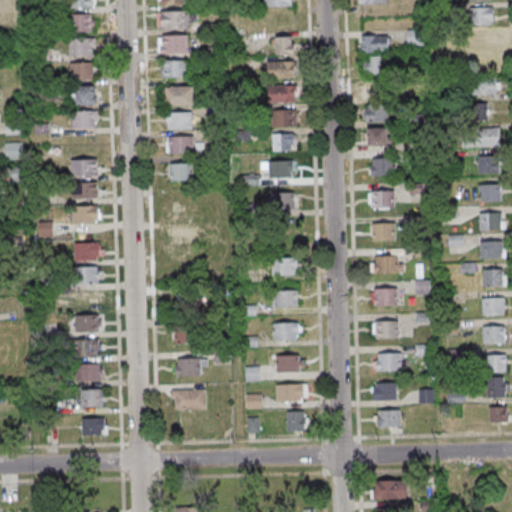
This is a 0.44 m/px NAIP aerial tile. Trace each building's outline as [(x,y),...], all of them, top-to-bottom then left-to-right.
[(66,0),(67,8),(95,8),(94,0),(66,0)] [(471,25),(493,25),(493,8),(471,8),(471,25)] [(196,29),(196,10),(156,10),(156,29),(196,29)] [(93,15),(68,15),(68,33),(93,33),(93,15)] [(407,45),(423,45),(423,30),(407,30),(407,45)] [(470,32),(470,52),(498,52),(498,32),(470,32)] [(188,35),(158,35),(158,53),(188,53),(188,35)] [(389,35),(361,35),(361,51),(389,51),(389,35)] [(276,54),(294,54),(294,36),(276,36),(276,54)] [(68,39),(68,57),(95,57),(95,39),(68,39)] [(387,73),(387,56),(362,56),(362,73),(387,73)] [(187,76),(187,60),(161,60),(161,76),(187,76)] [(266,61),(266,78),(296,78),(296,61),(266,61)] [(70,63),(70,81),(93,81),(93,63),(70,63)] [(472,79),(494,78),(495,95),(473,95),(472,79)] [(363,80),(363,97),(384,97),(384,80),(363,80)] [(273,102),(298,102),(298,85),(273,85),(273,102)] [(95,86),(74,86),(74,105),(95,105),(95,86)] [(194,105),(194,86),(166,86),(166,105),(194,105)] [(488,120),(488,104),(471,104),(471,120),(488,120)] [(389,105),(365,105),(365,121),(389,121),(389,105)] [(98,110),(81,110),(81,127),(98,127),(98,110)] [(297,110),(274,110),(274,127),(297,127),(297,110)] [(191,112),(166,112),(166,129),(191,129),(191,112)] [(367,145),(387,145),(387,127),(367,127),(367,145)] [(464,146),(499,146),(499,129),(464,129),(464,146)] [(295,133),(271,133),(271,150),(295,150),(295,133)] [(194,136),(167,136),(166,154),(193,154),(194,136)] [(5,142),(5,159),(22,159),(22,142),(5,142)] [(481,157),(503,156),(503,173),(481,174),(481,157)] [(396,158),(371,158),(371,174),(396,174),(396,158)] [(97,159),(71,159),(71,175),(97,175),(97,159)] [(296,178),(296,160),(268,160),(268,178),(296,178)] [(194,181),(194,164),(167,164),(167,181),(194,181)] [(98,198),(98,182),(71,182),(71,198),(98,198)] [(482,186),(504,185),(505,202),(483,202),(482,186)] [(394,208),(394,190),(371,190),(371,208),(394,208)] [(295,192),(271,192),(271,210),(295,210),(295,192)] [(171,197),(171,214),(202,214),(202,197),(171,197)] [(100,223),(100,206),(73,206),(73,223),(100,223)] [(482,214),(504,214),(505,231),(483,231),(482,214)] [(300,241),(300,220),(271,220),(271,241),(300,241)] [(40,236),(54,235),(53,221),(39,222),(40,236)] [(372,240),(395,240),(395,222),(372,222),(372,240)] [(195,230),(172,230),(172,246),(195,246),(195,230)] [(75,242),(75,259),(103,259),(103,242),(75,242)] [(483,243),(505,242),(505,259),(483,259),(483,243)] [(403,273),(403,255),(372,255),(372,273),(403,273)] [(271,275),(298,275),(298,257),(271,257),(271,275)] [(174,278),(192,278),(193,262),(175,262),(174,278)] [(100,283),(100,266),(78,266),(78,283),(100,283)] [(485,271),(507,270),(507,287),(485,287),(485,271)] [(375,288),(375,305),(397,305),(397,288),(375,288)] [(300,290),(274,290),(274,307),(300,307),(300,290)] [(79,306),(100,306),(100,291),(79,291),(79,306)] [(189,294),(173,295),(174,311),(191,310),(189,294)] [(485,299),(507,299),(507,315),(485,316),(485,299)] [(101,331),(101,316),(78,316),(78,331),(101,331)] [(399,338),(399,320),(375,320),(375,338),(399,338)] [(301,340),(301,322),(274,322),(274,340),(301,340)] [(175,325),(175,343),(193,343),(193,325),(175,325)] [(485,327),(507,327),(508,344),(486,344),(485,327)] [(100,339),(80,339),(80,356),(101,355),(100,339)] [(214,350),(215,363),(230,361),(228,348),(214,350)] [(406,352),(375,352),(375,370),(406,370),(406,352)] [(304,354),(276,354),(276,372),(304,372),(304,354)] [(487,357),(509,356),(509,373),(487,373),(487,357)] [(176,375),(203,375),(203,357),(176,357),(176,375)] [(76,380),(103,380),(103,363),(76,363),(76,380)] [(260,380),(260,366),(246,366),(246,380),(260,380)] [(507,376),(487,376),(487,397),(507,397),(507,376)] [(397,399),(397,381),(373,381),(373,399),(397,399)] [(308,400),(308,383),(276,383),(276,400),(308,400)] [(105,389),(81,389),(81,406),(105,406),(105,389)] [(174,408),(205,408),(205,389),(174,389),(174,408)] [(246,407),(262,407),(262,393),(246,393),(246,407)] [(490,422),(509,422),(509,406),(490,406),(490,422)] [(400,427),(400,409),(376,409),(376,427),(400,427)] [(307,410),(286,410),(286,430),(307,430),(307,410)] [(82,435),(107,435),(107,418),(82,418),(82,435)] [(406,480),(374,480),(374,498),(406,498),(406,480)]
